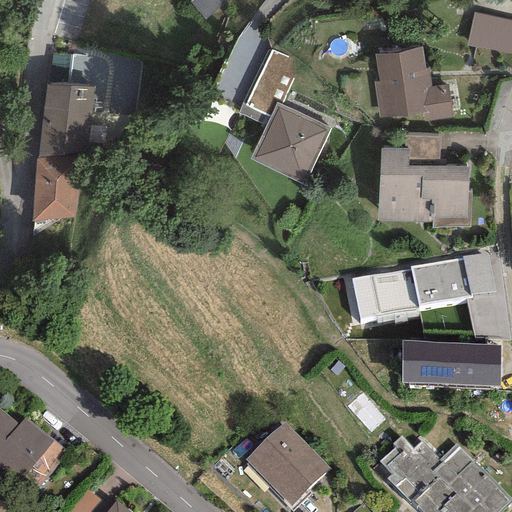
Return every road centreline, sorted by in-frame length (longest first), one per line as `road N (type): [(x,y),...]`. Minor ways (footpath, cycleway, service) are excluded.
road 1 (residential): [(50,0),(0,244)]
road 2 (tertiary): [(68,399),(192,511)]
